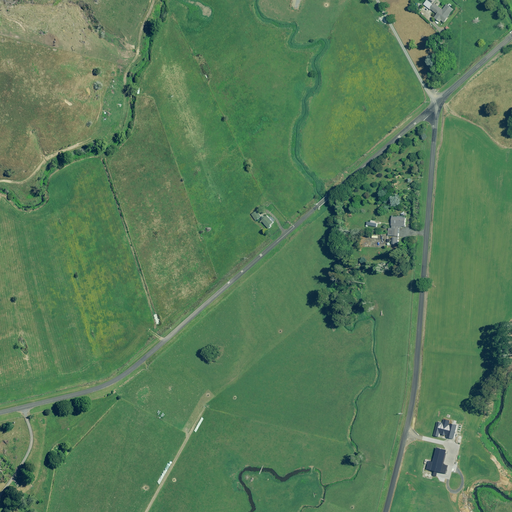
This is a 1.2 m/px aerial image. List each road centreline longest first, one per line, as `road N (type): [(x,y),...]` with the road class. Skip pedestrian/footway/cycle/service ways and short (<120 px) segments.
road 1 (unclassified): [(431,108),(133,368),(101,387),(0,412)]
road 2 (unclassified): [(431,108),(414,393),(385,511)]
